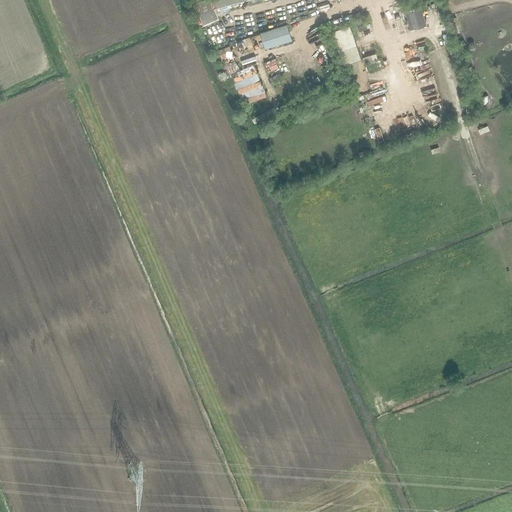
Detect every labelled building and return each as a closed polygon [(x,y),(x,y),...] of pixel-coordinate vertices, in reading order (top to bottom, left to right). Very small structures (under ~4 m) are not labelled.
[(219,20),(215,9),(249,0),(205,0),(194,3),(203,26),(219,20)] [(421,7),(405,12),(410,31),(426,26),(421,7)] [(332,32),(343,65),(362,58),(350,25),(332,32)] [(288,26),(261,33),(265,49),(292,41),(288,26)] [(229,48),(220,49),(222,57),(231,55),(229,48)] [(276,58),(266,61),(269,71),(279,68),(276,58)] [(235,81),(244,105),(266,97),(253,62),(246,65),(250,75),(235,81)] [(274,106),(251,119),(254,124),(277,111),(274,106)]
